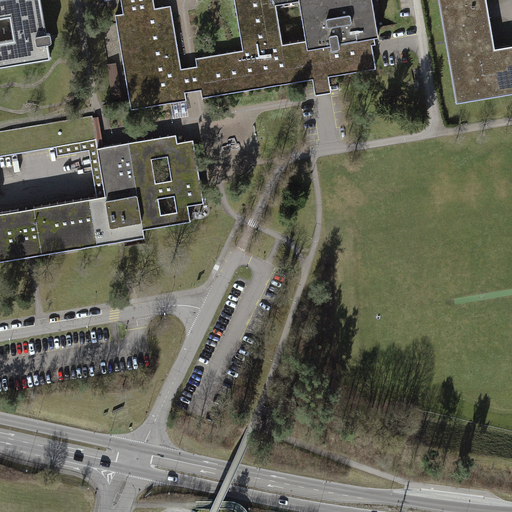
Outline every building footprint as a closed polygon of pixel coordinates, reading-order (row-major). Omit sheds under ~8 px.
[(51,33),(47,34),(41,0),(0,0),(0,67),(51,59),(49,43),(52,42),(51,33)] [(234,0),(243,50),(195,58),(202,97),(313,79),(312,73),(320,71),(328,70),(329,76),(377,68),(371,37),(379,35),(372,0),(234,0)] [(487,0),(438,0),(456,102),(511,91),(511,44),(495,47),(487,0)] [(171,102),(187,100),(183,79),(171,5),(115,14),(130,102),(107,106),(110,128),(174,118),(171,102)] [(115,97),(128,95),(123,62),(110,64),(115,97)] [(420,71),(414,72),(417,90),(423,89),(420,71)] [(0,155),(96,139),(92,115),(0,131),(0,155)] [(128,142),(129,146),(122,147),(121,143),(97,147),(105,194),(34,206),(42,254),(145,237),(143,229),(191,221),(187,197),(195,196),(190,166),(186,141),(178,142),(176,134),(128,142)] [(0,211),(0,252),(26,249),(22,231),(19,209),(0,211)]
